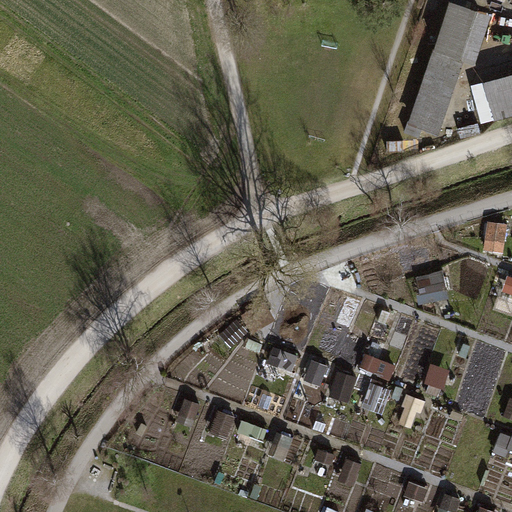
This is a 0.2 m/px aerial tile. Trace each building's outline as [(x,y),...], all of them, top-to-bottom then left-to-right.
[(439,141),(466,73),(475,75),(491,23),(449,9),(432,62),(407,129),(439,141)] [(511,81),(485,89),(496,131),(511,126),(511,81)] [(337,359),(355,366),(367,332),(349,326),(337,359)] [(393,375),(398,360),(368,349),(363,364),(393,375)] [(335,393),(352,395),(355,370),(338,368),(335,393)]
